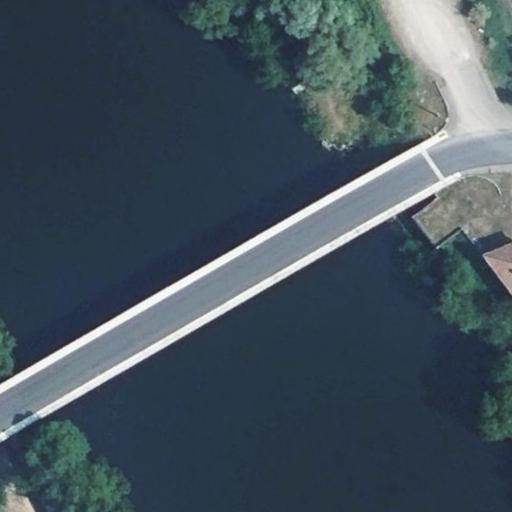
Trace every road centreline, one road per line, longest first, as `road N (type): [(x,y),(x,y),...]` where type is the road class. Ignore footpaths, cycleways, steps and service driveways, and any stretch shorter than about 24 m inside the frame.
road 1 (secondary): [(0,414),(434,165),(494,147)]
road 2 (unclassified): [(422,0),(494,147)]
